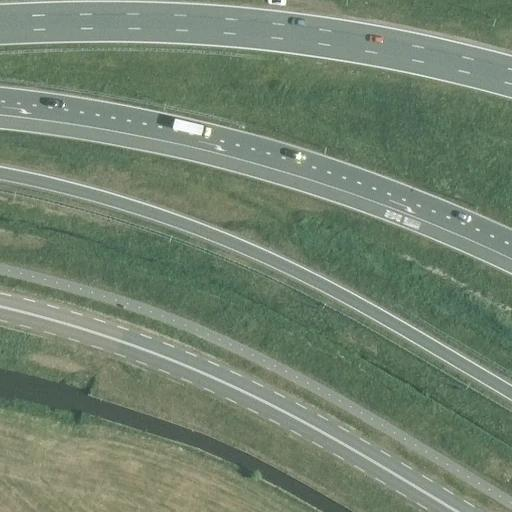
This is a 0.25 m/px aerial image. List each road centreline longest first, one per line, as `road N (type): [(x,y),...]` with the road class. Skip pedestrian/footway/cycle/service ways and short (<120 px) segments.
road 1 (trunk): [(0,174),(160,216),(260,256),(511,394)]
road 2 (trunk): [(0,101),(228,143),(511,246)]
road 3 (trunk): [(511,78),(354,42),(243,28),(0,25)]
road 4 (secondary): [(455,511),(255,398),(133,347),(0,310)]
